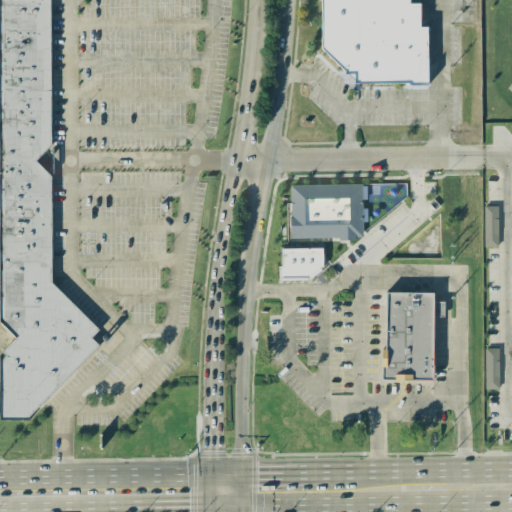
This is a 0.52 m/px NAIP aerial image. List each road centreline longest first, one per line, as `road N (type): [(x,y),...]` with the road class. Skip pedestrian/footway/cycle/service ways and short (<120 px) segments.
road 1 (primary): [(240,507),(511,503)]
road 2 (secondary): [(239,475),(254,228)]
road 3 (secondary): [(232,163),(216,257),(208,391)]
road 4 (primary): [(207,476),(0,479)]
road 5 (primary): [(11,511),(209,508)]
road 6 (residential): [(266,161),(445,160)]
road 7 (secondary): [(266,161),(286,0)]
road 8 (primary): [(511,469),(361,473)]
road 9 (primary): [(361,473),(239,475)]
